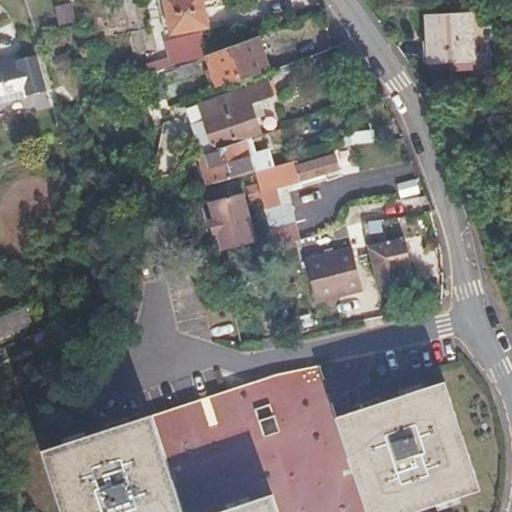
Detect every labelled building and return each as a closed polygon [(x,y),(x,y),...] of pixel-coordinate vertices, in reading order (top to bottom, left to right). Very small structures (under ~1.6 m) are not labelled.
[(167,0),(174,35),(208,27),(202,0),(167,0)] [(54,24),(68,23),(67,4),(53,5),(54,24)] [(307,38),(328,30),(325,12),(303,20),(307,38)] [(466,12),(420,13),(422,64),(468,63),(466,12)] [(156,76),(162,73),(209,56),(202,33),(169,44),(174,57),(152,64),(156,76)] [(244,62),(238,45),(209,56),(213,68),(209,70),(212,78),(217,77),(220,86),(242,78),(237,64),(244,62)] [(31,67),(25,51),(16,54),(17,60),(0,63),(0,101),(28,97),(27,93),(32,92),(33,96),(42,93),(37,81),(34,82),(28,68),(31,67)] [(197,123),(206,120),(215,146),(215,148),(261,132),(251,104),(277,95),(272,80),(191,108),(197,123)] [(205,149),(215,146),(206,120),(197,123),(205,149)] [(254,171),(243,141),(197,155),(206,185),(254,171)] [(296,166),(294,160),(254,171),(259,190),(337,169),(334,156),(296,166)] [(416,179),(395,183),(398,197),(418,193),(416,179)] [(254,241),(241,193),(207,202),(220,250),(254,241)] [(405,237),(368,246),(379,290),(409,282),(405,266),(412,264),(405,237)] [(316,300),(363,287),(352,245),(304,258),(316,300)] [(364,511),(432,511),(479,499),(445,391),(336,423),(364,511)] [(227,511),(183,511),(154,417),(47,450),(65,511),(277,511),(273,498),(227,511)]
